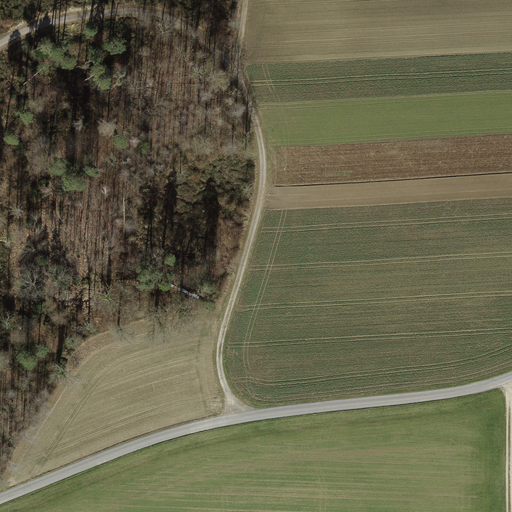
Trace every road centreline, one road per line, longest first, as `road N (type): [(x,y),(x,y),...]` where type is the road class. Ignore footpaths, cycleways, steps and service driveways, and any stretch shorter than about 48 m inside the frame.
road 1 (track): [(0,49),(45,25),(129,11),(190,22),(236,68),(263,160),(255,221),(221,340),(226,390),(240,417)]
road 2 (residential): [(0,499),(191,428),(511,378)]
road 3 (track): [(509,379),(510,511)]
